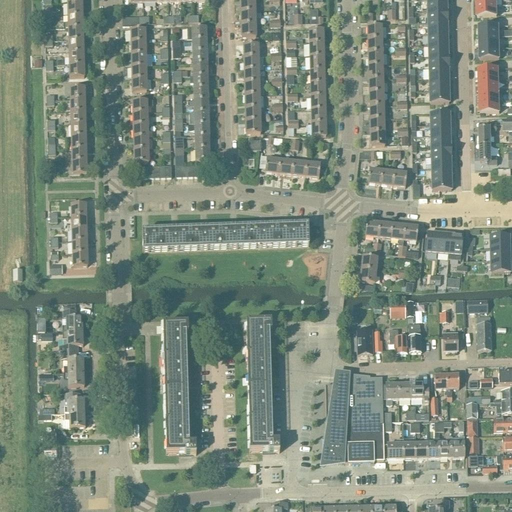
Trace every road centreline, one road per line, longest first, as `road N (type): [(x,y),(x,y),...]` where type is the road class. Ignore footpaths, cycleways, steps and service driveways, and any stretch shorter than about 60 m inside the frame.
road 1 (residential): [(140,503),(124,462),(113,195)]
road 2 (residential): [(464,211),(460,0)]
road 3 (residential): [(342,205),(348,0)]
road 4 (residential): [(113,195),(108,0)]
road 5 (residential): [(229,193),(223,0)]
road 6 (residential): [(326,368),(511,364)]
road 7 (residential): [(326,368),(342,205)]
road 8 (residential): [(291,493),(292,372),(326,368)]
road 9 (residential): [(291,493),(414,491)]
road 10 (residential): [(342,205),(464,211)]
